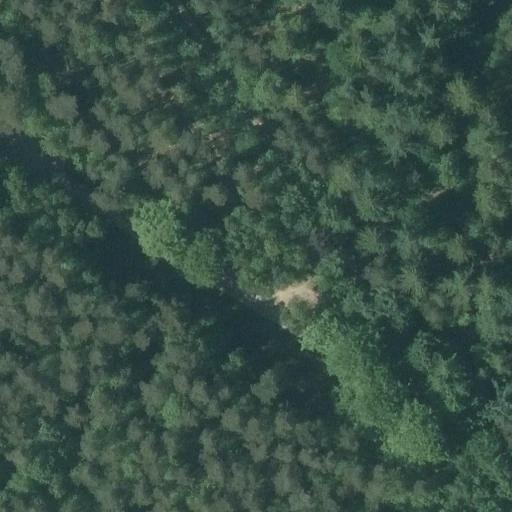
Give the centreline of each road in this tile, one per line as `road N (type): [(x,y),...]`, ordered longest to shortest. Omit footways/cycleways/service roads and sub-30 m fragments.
road 1 (unclassified): [(507,511),(431,403),(0,143)]
road 2 (unknown): [(511,451),(442,337),(403,344),(177,0)]
